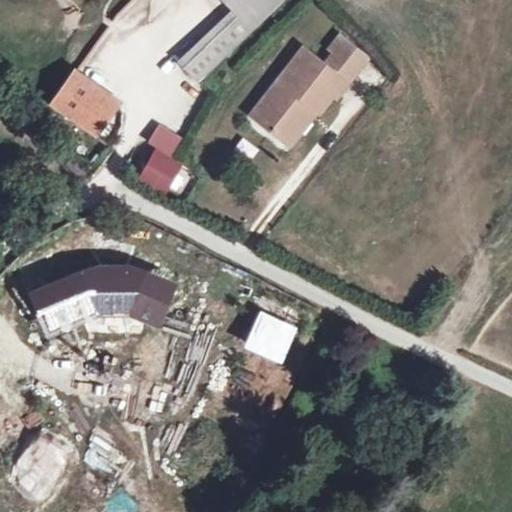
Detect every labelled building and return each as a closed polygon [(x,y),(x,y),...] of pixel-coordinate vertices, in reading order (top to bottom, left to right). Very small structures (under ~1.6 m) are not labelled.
[(283,0),(254,0),(231,22),(177,72),(191,86),(283,0)] [(211,0),(231,22),(254,0),(211,0)] [(328,59),(318,72),(340,89),(360,63),(332,42),(323,54),(328,59)] [(297,56),(258,104),(258,112),(249,124),(278,147),(298,122),(298,115),(302,110),(310,116),(312,118),(326,101),(329,103),(340,89),(318,72),(297,56)] [(71,75),(48,104),(89,136),(111,106),(71,75)] [(245,120),(249,124),(258,112),(258,104),(245,120)] [(298,122),(278,147),(283,150),(310,116),(302,110),(298,115),(298,122)] [(148,158),(140,172),(162,185),(171,171),(148,158)] [(104,335),(156,337),(156,306),(172,301),(172,273),(92,271),(35,292),(49,328),(58,328),(96,314),(104,335)] [(259,311),(244,350),(283,364),(298,325),(259,311)] [(213,390),(199,420),(227,433),(241,404),(213,390)]
